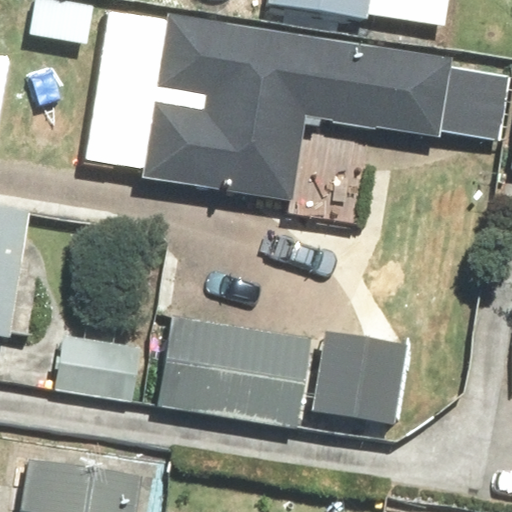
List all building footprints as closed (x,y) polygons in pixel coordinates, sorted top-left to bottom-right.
[(439,0),(260,0),(259,7),(360,24),(362,18),(434,30),(439,0)] [(441,64),(156,19),(144,92),(194,100),(192,114),(142,106),(130,183),(279,207),(293,121),(428,143),(430,134),(464,139),(474,76),(440,71),(441,64)] [(511,118),(503,172),(511,173),(511,118)] [(0,333),(19,216),(0,213),(0,333)] [(149,410),(287,431),(301,341),(163,320),(149,410)] [(48,394),(125,406),(133,353),(56,340),(48,394)] [(124,511),(130,482),(21,462),(12,511),(124,511)]
